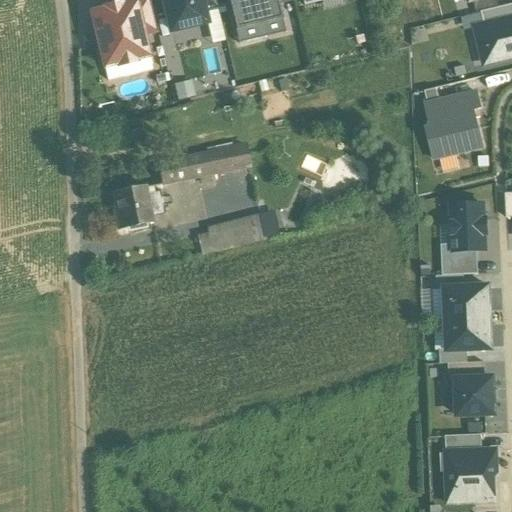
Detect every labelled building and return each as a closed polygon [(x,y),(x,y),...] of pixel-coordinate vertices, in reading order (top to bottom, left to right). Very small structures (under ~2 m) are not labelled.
[(161,0),(170,34),(206,25),(203,13),(199,0),(161,0)] [(215,0),(199,0),(203,13),(218,10),(216,0),(215,0)] [(227,0),(236,33),(263,26),(283,21),(279,6),(277,0),(227,0)] [(497,0),(484,0),(473,3),(476,15),(482,13),(499,9),(497,0)] [(135,4),(143,36),(157,33),(149,1),(135,4)] [(89,16),(103,72),(149,60),(143,36),(135,4),(89,16)] [(485,28),(511,21),(511,6),(499,9),(482,13),(485,28)] [(511,58),(511,21),(485,28),(488,42),(480,44),(484,65),(511,58)] [(263,26),(236,33),(239,46),(266,39),(263,26)] [(435,161),(484,149),(475,111),(482,110),(479,95),(441,104),(438,91),(425,94),(428,107),(426,108),(431,130),(428,131),(435,161)] [(247,148),(158,166),(163,187),(251,168),(247,148)] [(446,172),(461,167),(457,157),(443,161),(446,172)] [(145,189),(115,195),(119,212),(115,213),(119,232),(138,229),(137,223),(152,220),(145,189)] [(486,207),(453,208),(454,247),(454,254),(478,253),(488,252),(486,207)] [(262,216),(206,229),(208,236),(198,239),(202,256),(268,240),(262,216)] [(442,248),(443,278),(465,277),(479,277),(478,253),(454,254),(454,247),(442,248)] [(443,278),(438,279),(438,291),(447,291),(447,289),(466,288),(465,277),(443,278)] [(491,320),(490,287),(466,288),(447,289),(447,291),(448,322),(491,320)] [(493,352),(491,320),(448,322),(450,354),(468,353),(493,352)] [(440,355),(441,366),(468,365),(468,353),(450,354),(440,355)] [(486,381),(485,364),(449,366),(450,382),(458,382),(486,381)] [(486,381),(458,382),(459,418),(495,416),(494,381),(486,381)] [(446,438),(447,455),(483,453),(482,436),(446,438)] [(447,455),(449,505),(494,503),(493,477),(497,477),(496,453),(483,453),(447,455)]
